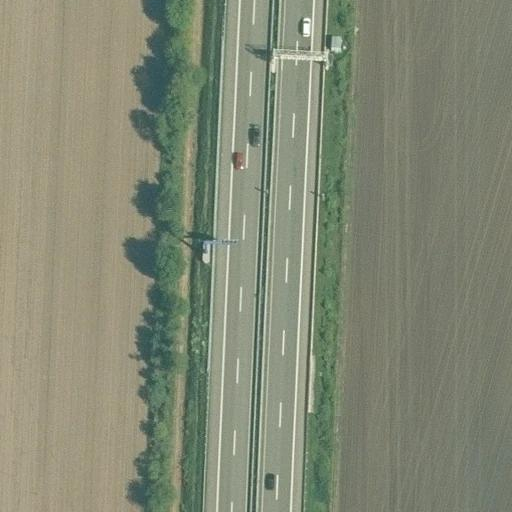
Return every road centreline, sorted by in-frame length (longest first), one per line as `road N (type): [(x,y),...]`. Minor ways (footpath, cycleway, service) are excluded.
road 1 (motorway): [(256,0),(231,511)]
road 2 (motorway): [(277,511),(302,0)]
